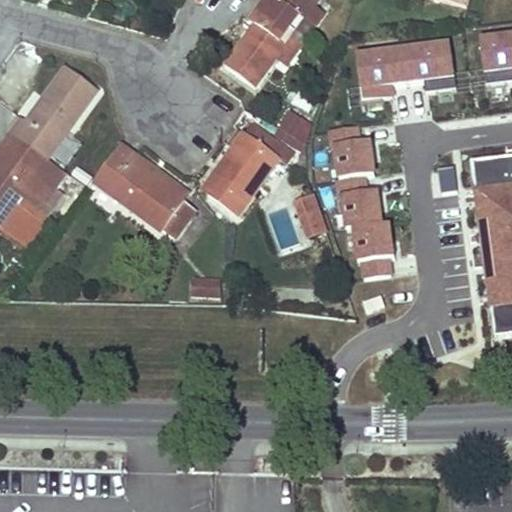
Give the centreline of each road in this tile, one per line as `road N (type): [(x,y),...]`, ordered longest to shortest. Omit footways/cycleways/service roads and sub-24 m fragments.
road 1 (residential): [(511,132),(441,143),(418,174),(433,313),(356,351),(334,377),(331,423)]
road 2 (secondary): [(0,415),(331,423)]
road 3 (residential): [(0,13),(107,42),(172,102)]
road 4 (secondary): [(331,423),(511,420)]
